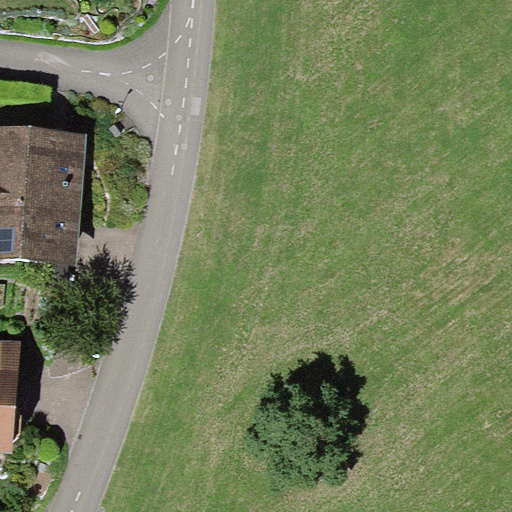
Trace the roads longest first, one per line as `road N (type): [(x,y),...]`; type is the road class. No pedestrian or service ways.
road 1 (residential): [(69,511),(142,309),(187,82)]
road 2 (residential): [(0,59),(187,82)]
